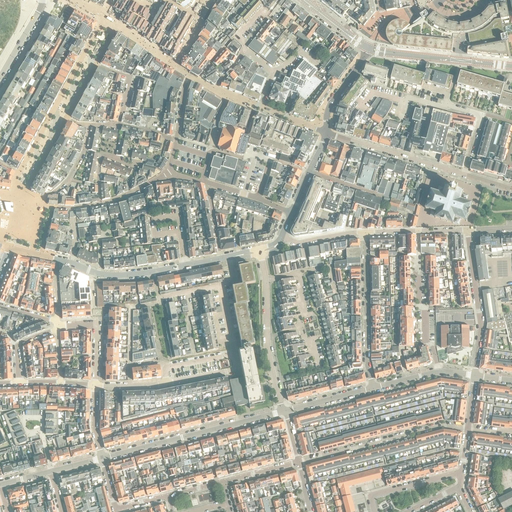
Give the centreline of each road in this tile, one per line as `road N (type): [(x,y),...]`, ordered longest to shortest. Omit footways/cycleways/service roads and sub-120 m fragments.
road 1 (residential): [(464,175),(482,115),(372,92),(364,104),(342,88)]
road 2 (residential): [(129,386),(130,307),(220,285),(225,313)]
road 3 (residential): [(100,458),(284,411)]
road 4 (residential): [(298,462),(442,424),(468,428)]
road 5 (residential): [(284,411),(267,349),(260,251)]
road 6 (residential): [(373,388),(364,231)]
road 7 (residential): [(325,133),(464,175)]
road 8 (tertiary): [(511,65),(368,47)]
road 9 (residential): [(418,230),(418,302),(438,371)]
road 10 (residential): [(175,139),(189,76),(259,107)]
road 11 (residential): [(187,265),(111,275),(55,259)]
road 12 (residential): [(129,386),(233,371),(233,354)]
